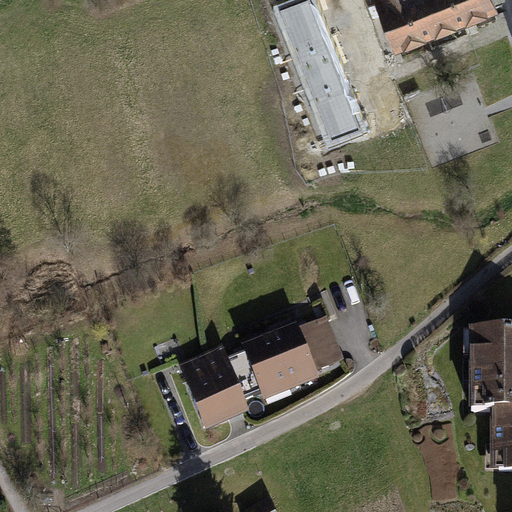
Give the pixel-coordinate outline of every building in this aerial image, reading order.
[(379,0),(399,50),(511,5),(509,0),(379,0)] [(432,164),(491,151),(477,85),(451,91),(451,89),(418,96),(432,164)] [(317,318),(245,348),(267,399),(339,369),(317,318)] [(491,412),(492,469),(511,468),(511,328),(473,329),(474,412),(491,412)] [(229,356),(184,374),(205,428),(250,410),(229,356)] [(277,511),(271,501),(250,511),(277,511)]
